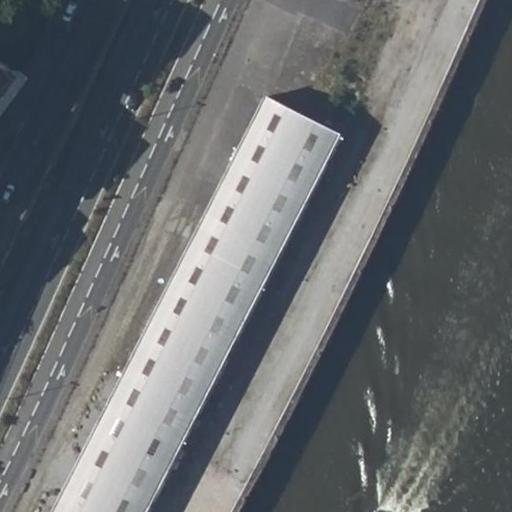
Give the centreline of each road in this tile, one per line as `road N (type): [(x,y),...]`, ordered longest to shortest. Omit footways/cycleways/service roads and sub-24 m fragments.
road 1 (primary): [(0,486),(220,0)]
road 2 (primary): [(170,0),(0,383)]
road 3 (residential): [(0,211),(96,0)]
